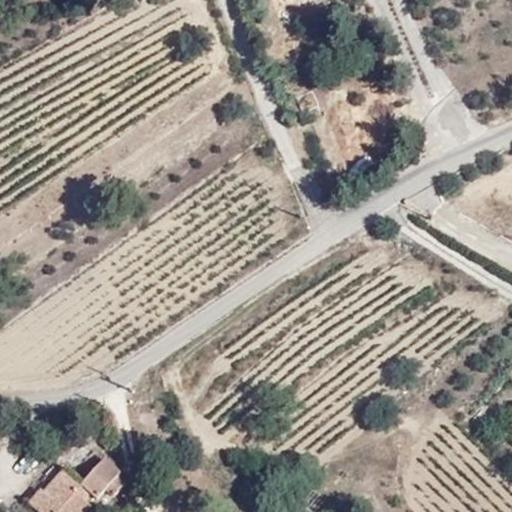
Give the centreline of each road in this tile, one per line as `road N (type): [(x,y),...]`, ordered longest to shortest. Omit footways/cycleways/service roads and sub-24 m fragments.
road 1 (tertiary): [(0,402),(83,393),(119,379),(374,204),(511,133)]
road 2 (unknown): [(328,236),(229,0)]
